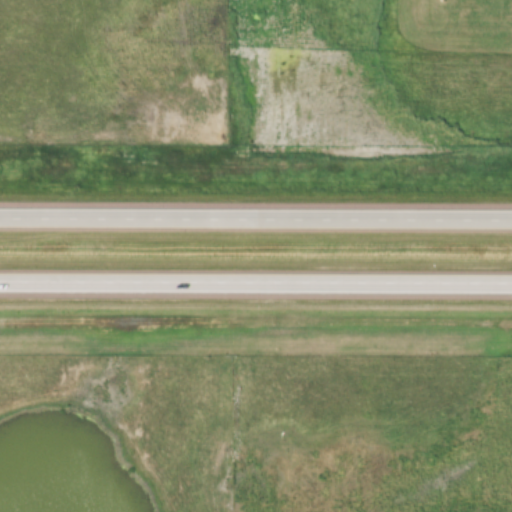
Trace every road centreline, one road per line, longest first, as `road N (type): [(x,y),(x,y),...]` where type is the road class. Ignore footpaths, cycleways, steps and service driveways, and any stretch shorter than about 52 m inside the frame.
road 1 (motorway): [(511,223),(0,221)]
road 2 (motorway): [(0,287),(511,288)]
